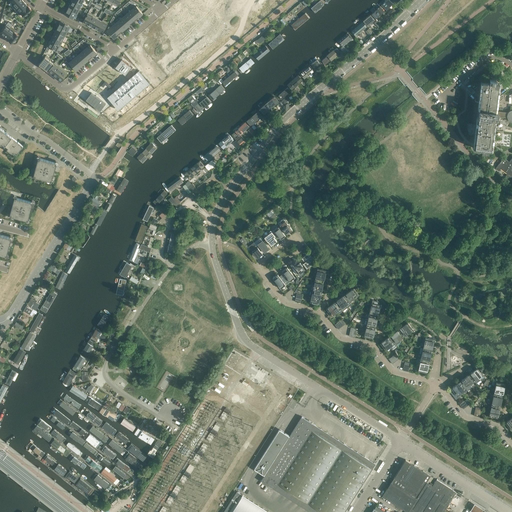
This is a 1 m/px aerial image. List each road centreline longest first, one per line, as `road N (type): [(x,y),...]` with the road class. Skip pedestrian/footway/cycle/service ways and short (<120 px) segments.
road 1 (tertiary): [(212,242),(221,202),(282,121),(419,1)]
road 2 (tertiary): [(400,442),(250,344),(212,242)]
road 3 (residential): [(93,177),(294,0)]
road 4 (residential): [(212,242),(171,266),(105,366),(116,389),(158,415),(171,414)]
road 5 (unclassified): [(3,322),(93,177)]
road 6 (tertiary): [(509,511),(400,442)]
road 7 (residential): [(116,48),(66,89),(17,52)]
